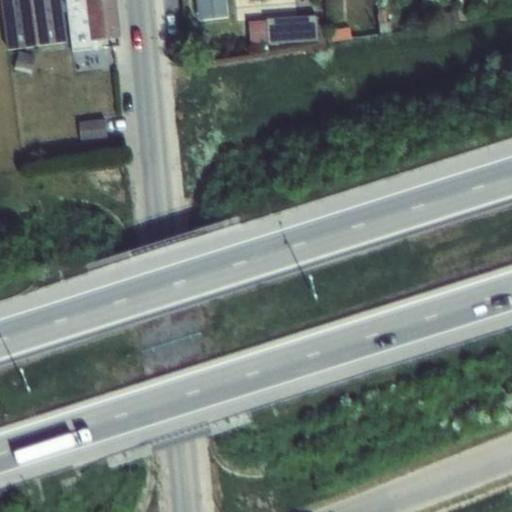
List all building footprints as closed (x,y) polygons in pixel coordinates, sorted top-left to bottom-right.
[(58,0),(0,0),(0,11),(6,51),(65,43),(58,0)] [(114,0),(63,0),(70,52),(97,50),(96,42),(119,38),(114,0)] [(224,0),(196,0),(199,22),(227,18),(224,0)] [(384,5),(376,5),(378,35),(389,33),(389,23),(386,23),(384,5)] [(456,13),(436,15),(437,26),(457,24),(456,13)] [(316,16),(267,20),(268,44),(317,41),(316,16)] [(348,27),(328,30),(329,42),(350,39),(348,27)] [(104,119),(78,121),(79,140),(105,138),(104,119)]
